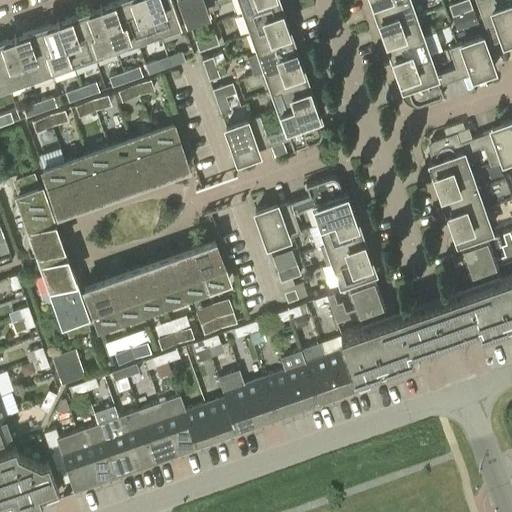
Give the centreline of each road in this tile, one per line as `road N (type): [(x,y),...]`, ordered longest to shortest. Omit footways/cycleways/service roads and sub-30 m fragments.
road 1 (tertiary): [(130,511),(464,395)]
road 2 (residential): [(200,200),(193,225),(97,257),(80,251),(75,236),(83,218),(175,185)]
road 3 (residential): [(200,200),(371,139)]
road 4 (residential): [(371,139),(511,91)]
road 5 (residential): [(371,139),(323,0)]
road 6 (residential): [(421,273),(371,139)]
road 7 (tertiary): [(510,511),(464,395)]
